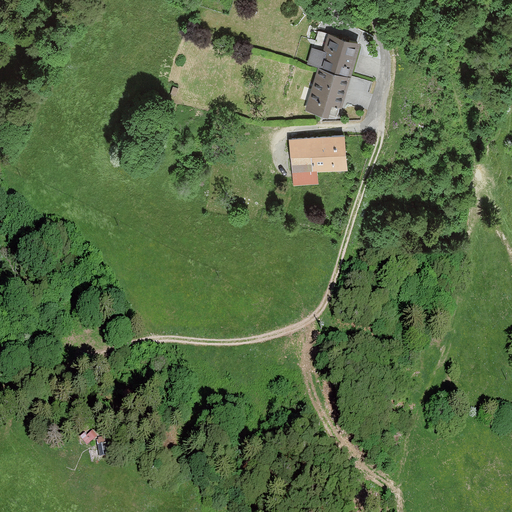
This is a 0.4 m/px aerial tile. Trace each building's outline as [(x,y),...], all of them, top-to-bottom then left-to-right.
[(317,29),(308,62),(316,64),(348,73),(357,40),(317,29)] [(348,73),(316,64),(304,107),(335,116),(348,73)] [(342,134),(290,138),(293,185),(316,183),(315,169),(344,168),(342,134)] [(79,437),(87,446),(96,437),(91,431),(86,435),(84,433),(79,437)] [(106,440),(97,440),(98,456),(107,456),(106,440)]
